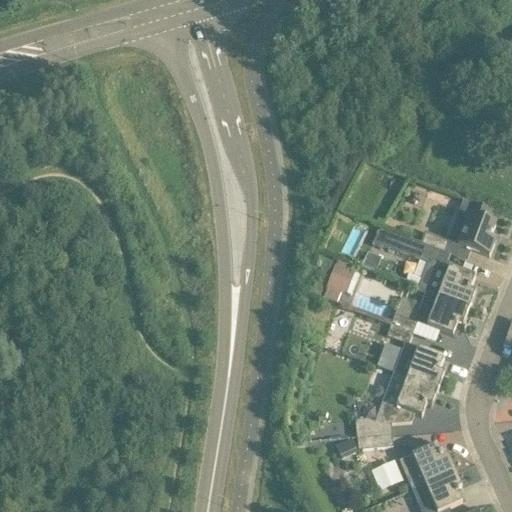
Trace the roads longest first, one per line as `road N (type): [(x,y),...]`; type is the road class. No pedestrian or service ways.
road 1 (tertiary): [(207,511),(238,246),(220,125),(183,7)]
road 2 (residential): [(511,506),(494,466),(488,399),(511,314)]
road 3 (tertiary): [(0,62),(183,7)]
